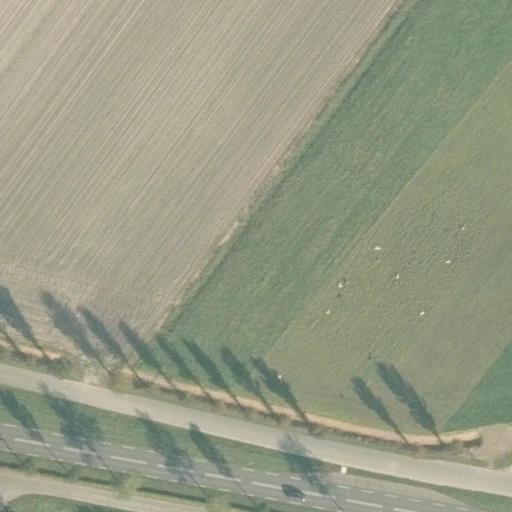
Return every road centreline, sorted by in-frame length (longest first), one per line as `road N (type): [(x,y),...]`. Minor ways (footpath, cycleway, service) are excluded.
road 1 (unclassified): [(511,485),(0,373)]
road 2 (primary): [(402,511),(0,437)]
road 3 (unclassified): [(0,479),(172,511)]
